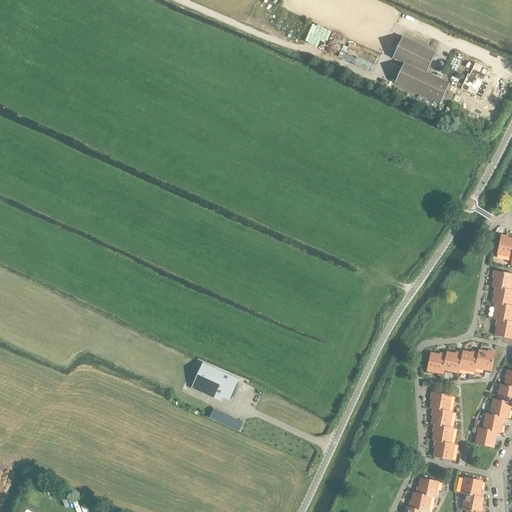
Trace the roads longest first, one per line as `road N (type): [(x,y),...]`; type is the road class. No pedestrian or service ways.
road 1 (track): [(0,89),(412,291)]
road 2 (unclassified): [(511,124),(384,335),(300,511)]
road 3 (residential): [(417,459),(416,354),(471,334),(490,230),(507,220)]
road 4 (track): [(180,0),(376,78)]
